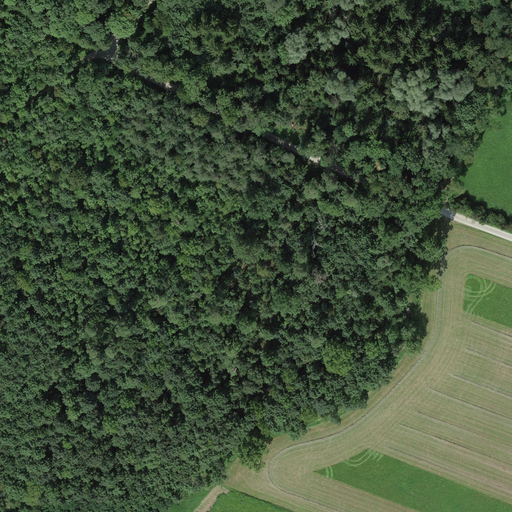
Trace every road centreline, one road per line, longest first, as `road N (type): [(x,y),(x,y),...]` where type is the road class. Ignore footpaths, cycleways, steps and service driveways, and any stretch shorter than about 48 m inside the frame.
road 1 (track): [(424,205),(108,53)]
road 2 (track): [(424,205),(500,91),(511,57)]
road 3 (track): [(0,128),(108,53)]
